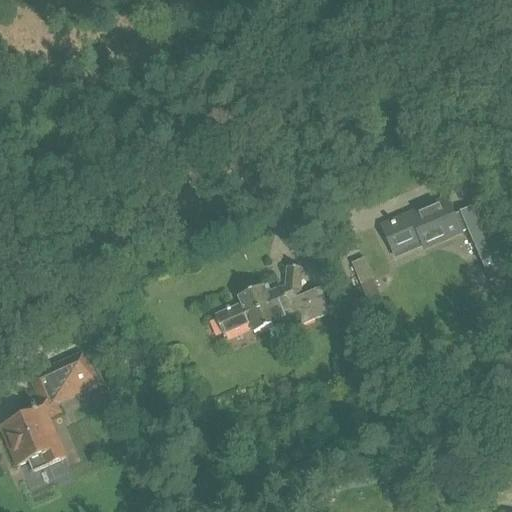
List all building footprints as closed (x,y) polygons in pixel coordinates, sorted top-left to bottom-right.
[(448,199),(383,228),(392,249),(420,237),(424,247),(446,237),(448,241),(463,234),(469,232),(461,215),(456,217),(448,199)] [(472,210),(461,215),(469,232),(491,285),(503,280),(509,282),(511,278),(511,245),(493,202),(474,204),(472,210)] [(352,265),(362,286),(375,280),(365,259),(352,265)] [(216,316),(225,337),(252,325),(256,333),(268,328),(270,332),(283,327),(281,323),(300,316),(304,326),(332,314),(321,288),(300,297),(303,268),(289,267),(287,286),(268,294),(264,286),(240,296),(243,305),(216,316)] [(362,286),(369,303),(382,298),(375,280),(362,286)] [(268,350),(300,336),(294,323),(263,337),(268,350)] [(238,340),(239,355),(263,353),(262,339),(238,340)] [(40,410),(0,427),(0,429),(17,468),(30,462),(35,472),(63,460),(46,422),(61,414),(57,405),(98,388),(83,354),(26,379),(40,410)] [(110,392),(101,396),(112,418),(119,431),(132,424),(124,412),(110,392)] [(324,511),(320,493),(307,496),(310,511),(324,511)]
